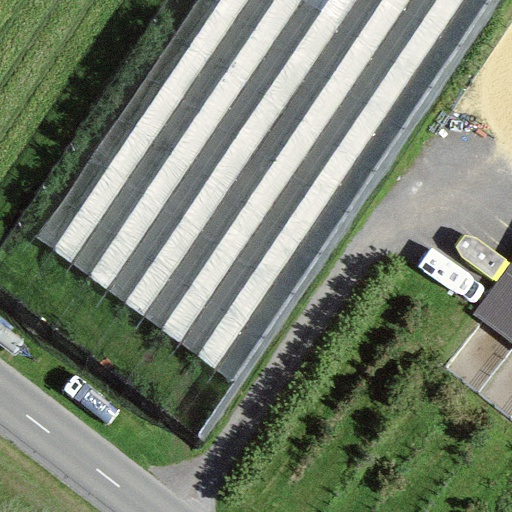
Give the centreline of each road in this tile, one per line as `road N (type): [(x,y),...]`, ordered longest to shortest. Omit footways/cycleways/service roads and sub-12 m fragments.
road 1 (track): [(511,54),(421,199),(196,511)]
road 2 (tertiary): [(0,390),(159,511)]
